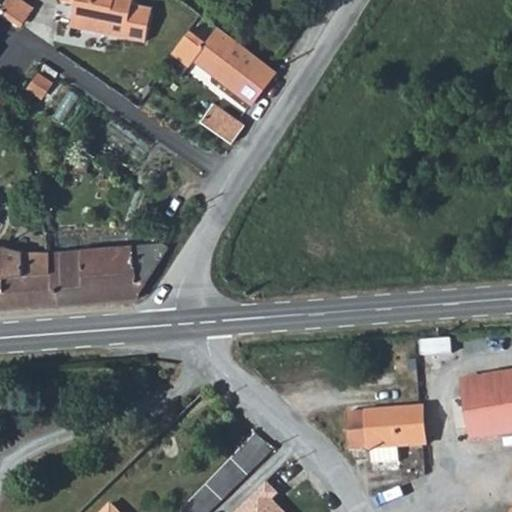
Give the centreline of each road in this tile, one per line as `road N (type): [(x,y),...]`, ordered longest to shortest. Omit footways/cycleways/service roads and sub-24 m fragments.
road 1 (unclassified): [(359,0),(179,280),(175,326)]
road 2 (secondary): [(175,326),(511,300)]
road 3 (unknown): [(0,463),(238,378)]
road 4 (unknown): [(293,423),(443,404),(455,369),(511,353)]
road 5 (unknown): [(44,57),(232,197)]
road 6 (secondary): [(0,340),(175,326)]
